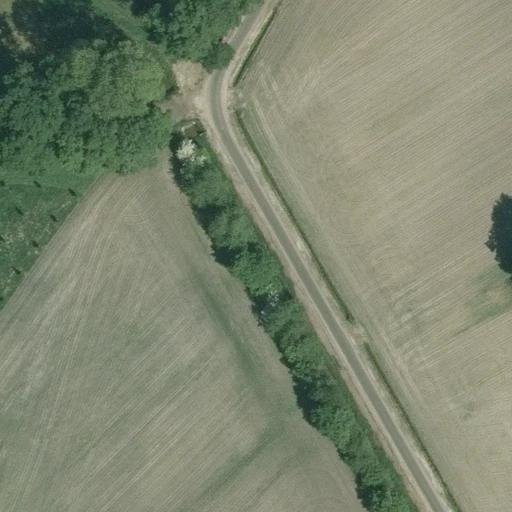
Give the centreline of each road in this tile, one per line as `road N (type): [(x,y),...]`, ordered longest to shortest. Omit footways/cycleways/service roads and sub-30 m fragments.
road 1 (unclassified): [(442,511),(229,149),(225,109)]
road 2 (unclassified): [(225,109),(193,107),(119,130),(0,145)]
road 3 (unclassified): [(225,109),(230,82),(274,0)]
